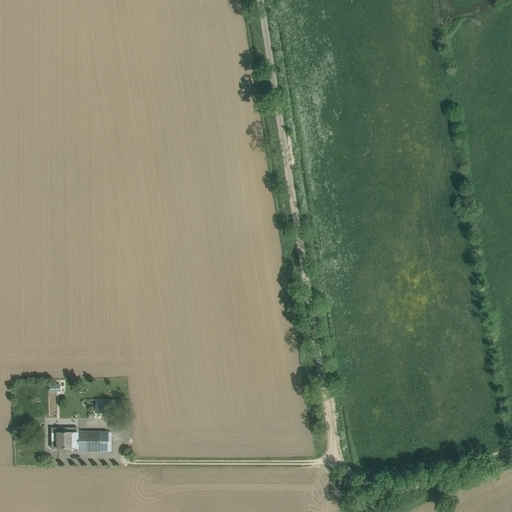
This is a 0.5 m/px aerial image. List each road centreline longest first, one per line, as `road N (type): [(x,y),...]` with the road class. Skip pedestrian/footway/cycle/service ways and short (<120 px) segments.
road 1 (unclassified): [(337,457),(262,0)]
road 2 (unknown): [(131,461),(337,457)]
road 3 (track): [(511,453),(419,488),(372,489),(337,457)]
